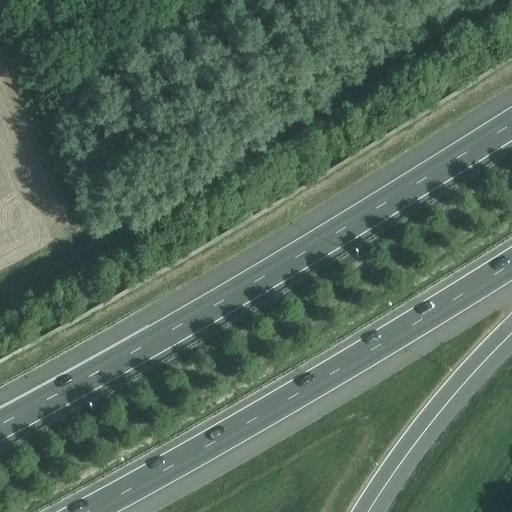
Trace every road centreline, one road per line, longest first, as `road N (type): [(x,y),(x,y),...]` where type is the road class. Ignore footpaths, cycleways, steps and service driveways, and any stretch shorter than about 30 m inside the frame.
road 1 (motorway): [(511,122),(252,284),(0,425)]
road 2 (motorway): [(84,511),(311,388),(511,262)]
road 3 (motorway): [(359,511),(392,459),(511,324)]
